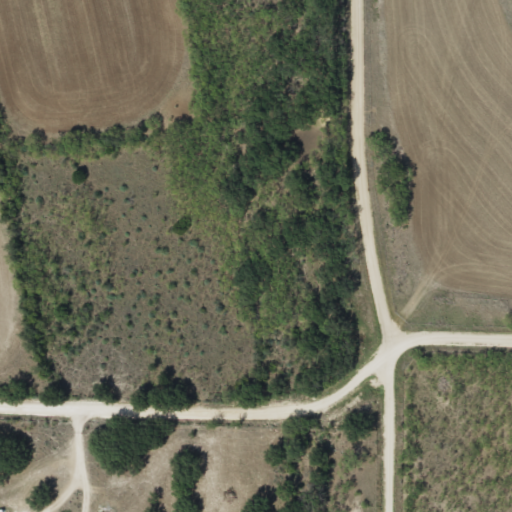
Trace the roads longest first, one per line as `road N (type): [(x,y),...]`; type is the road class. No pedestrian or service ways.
road 1 (tertiary): [(511,341),(391,349),(364,381),(309,413),(0,410)]
road 2 (tertiary): [(391,511),(391,349),(362,165),(353,0)]
